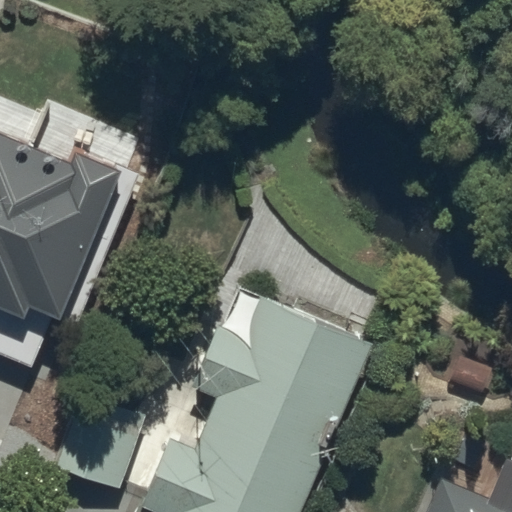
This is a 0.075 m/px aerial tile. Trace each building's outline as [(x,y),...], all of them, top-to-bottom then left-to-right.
[(0,217),(29,148),(0,136),(0,217)] [(66,164),(29,148),(0,217),(0,355),(27,367),(48,318),(72,328),(136,174),(115,165),(113,171),(70,153),(66,164)] [(296,511),(367,344),(237,290),(221,329),(214,325),(188,387),(213,398),(191,450),(165,439),(133,511),(296,511)] [(52,466),(117,488),(138,426),(73,404),(52,466)] [(511,511),(511,509),(436,478),(422,511),(511,511)]
